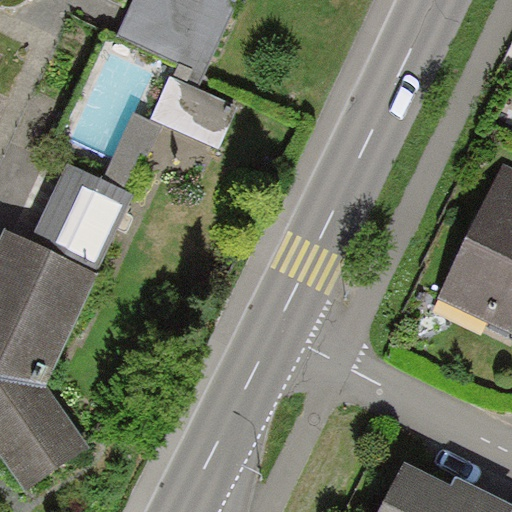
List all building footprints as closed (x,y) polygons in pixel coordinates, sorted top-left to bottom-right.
[(240,0),(136,0),(118,41),(173,66),(150,118),(134,111),(102,182),(122,191),(140,151),(148,155),(161,125),(220,151),(240,107),(201,90),(240,0)] [(0,75),(8,57),(0,53),(0,75)] [(511,166),(505,163),(440,299),(511,333),(511,166)] [(26,244),(5,234),(0,245),(0,453),(30,496),(93,452),(46,385),(136,198),(122,191),(102,182),(65,164),(26,244)] [(451,491),(402,466),(379,511),(511,511),(511,506),(457,480),(451,491)]
